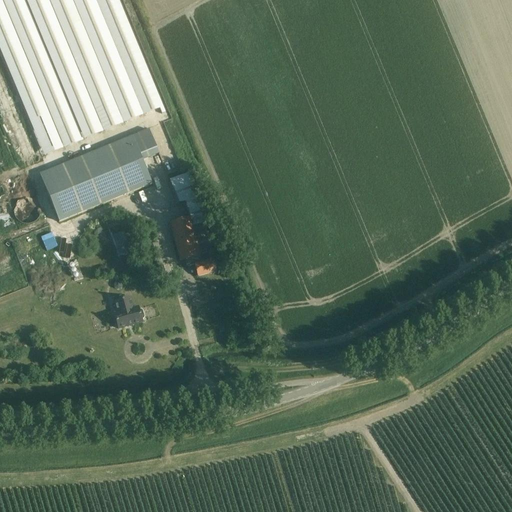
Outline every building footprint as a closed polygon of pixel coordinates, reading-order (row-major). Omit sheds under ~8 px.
[(0,0),(0,41),(38,151),(160,109),(122,0),(0,0)] [(0,117),(16,161),(36,153),(4,65),(2,66),(0,60),(0,117)] [(165,117),(156,121),(163,138),(172,135),(165,117)] [(39,177),(59,224),(152,185),(132,138),(39,177)] [(40,217),(41,213),(40,210),(39,207),(38,205),(36,202),(34,201),(31,199),(29,198),(26,198),(23,198),(19,199),(16,200),(14,202),(12,204),(11,207),(10,210),(9,213),(10,217),(10,220),(12,222),(13,224),(16,226),(19,228),(21,229),(24,229),(27,229),(30,228),(33,227),(36,225),(38,222),(39,220),(40,217)] [(106,217),(117,252),(130,248),(120,213),(106,217)] [(185,261),(200,256),(190,219),(170,224),(179,262),(185,261)] [(202,263),(200,256),(185,261),(187,267),(194,266),(197,278),(216,273),(213,260),(202,263)] [(141,311),(139,311),(138,308),(133,310),(130,298),(115,303),(118,314),(114,315),(118,330),(142,323),(141,320),(143,319),(144,318),(142,311),(141,311)] [(146,311),(156,310),(155,300),(145,300),(146,311)] [(96,325),(106,323),(102,306),(92,309),(96,325)]
